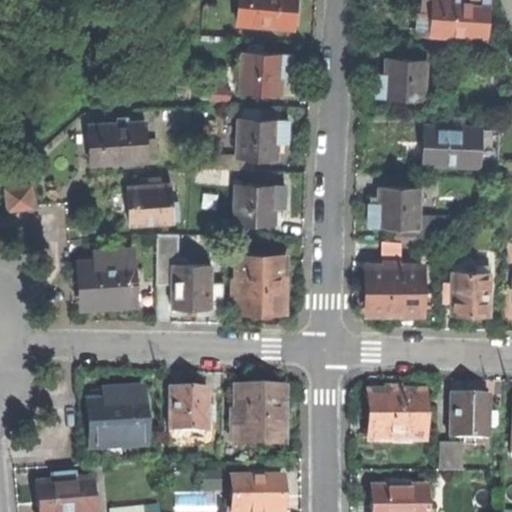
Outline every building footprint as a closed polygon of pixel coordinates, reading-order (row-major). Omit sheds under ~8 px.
[(239,0),(238,24),(294,28),(295,8),(295,0),(239,0)] [(488,0),(418,0),(418,16),(417,35),(430,36),(430,33),(486,36),(488,0)] [(385,77),(375,76),(374,86),(374,96),(423,98),(425,59),(431,59),(431,48),(389,46),(389,57),(386,57),(385,77)] [(241,90),(279,92),(280,73),(291,74),(292,62),(292,53),(243,51),(241,90)] [(209,98),(228,98),(228,86),(209,86),(209,98)] [(287,120),(283,120),(284,105),(239,104),(238,119),(237,153),(237,157),(276,158),(277,138),(287,139),(287,130),(287,120)] [(453,126),(423,125),(423,142),(422,163),(479,164),(480,126),(465,126),(465,117),(453,117),(453,126)] [(90,162),(145,158),(142,121),(88,125),(89,146),(90,162)] [(236,169),(237,157),(237,153),(192,152),(192,167),(236,169)] [(235,183),(234,222),(273,223),(274,205),(283,205),(284,194),(284,185),(235,183)] [(127,206),(128,224),(171,221),(169,184),(126,186),(127,206)] [(4,189),(7,209),(31,206),(29,186),(4,189)] [(368,226),(417,227),(418,188),(378,187),(378,207),(368,206),(368,215),(368,226)] [(156,233),(155,283),(171,283),(171,308),(211,309),(211,298),(223,298),(223,282),(211,282),(211,265),(186,265),(187,256),(178,256),(178,234),(156,233)] [(82,306),(133,303),(132,285),(130,260),(130,249),(95,251),(95,261),(80,262),(81,284),(82,306)] [(258,309),(282,309),(282,258),(238,257),(238,275),(230,275),(230,288),(238,288),(237,308),(258,309)] [(141,259),(130,260),(132,285),(142,284),(141,259)] [(420,312),(420,268),(400,268),(401,261),(388,260),(388,268),(369,268),(369,289),(369,312),(420,312)] [(468,315),(489,316),(490,271),(452,270),(451,314),(468,315)] [(167,430),(206,430),(206,387),(186,386),(167,386),(167,430)] [(369,414),(368,437),(420,437),(420,393),(403,393),(403,386),(389,386),(389,392),(369,392),(369,414)] [(92,444),(143,442),(140,389),(105,390),(106,401),(90,402),(91,421),(92,444)] [(236,440),(280,440),(281,390),(257,390),(236,389),(236,408),(230,407),(229,421),(237,421),(236,440)] [(448,436),(486,437),(487,394),(465,393),(448,393),(448,436)] [(437,444),(437,470),(459,471),(459,444),(437,444)] [(264,478),(264,472),(245,472),(245,478),(230,478),(230,511),(279,511),(279,494),(279,478),(264,478)] [(92,511),(90,479),(73,480),(73,473),(50,475),(51,482),(35,483),(37,503),(37,511),(92,511)] [(423,511),(424,487),(407,487),(407,480),(385,480),(385,487),(369,488),(369,507),(369,511),(423,511)] [(202,511),(203,495),(179,494),(178,511),(202,511)]
